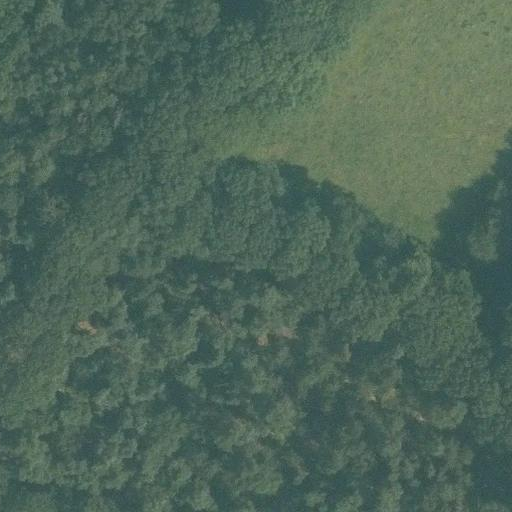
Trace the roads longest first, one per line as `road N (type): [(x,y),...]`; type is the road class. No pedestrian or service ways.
road 1 (track): [(137,153),(511,349)]
road 2 (track): [(0,387),(105,207)]
road 3 (track): [(137,153),(277,9)]
